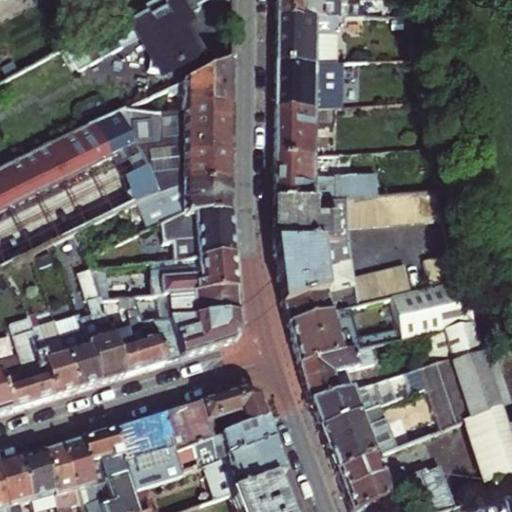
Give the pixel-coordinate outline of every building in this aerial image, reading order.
[(188,38),(187,30),(186,17),(188,15),(199,10),(197,6),(208,0),(158,0),(91,37),(64,51),(75,71),(135,39),(139,37),(152,62),(151,67),(149,70),(153,70),(155,70),(157,70),(160,69),(162,68),(165,68),(167,66),(170,65),(172,64),(174,62),(176,61),(178,59),(180,57),(182,55),(183,53),(184,50),(185,48),(186,45),(187,43),(188,40),(188,38)] [(278,0),(278,19),(348,17),(354,16),(353,7),(347,7),(341,3),(340,0),(278,0)] [(186,17),(187,30),(194,27),(188,15),(186,17)] [(348,17),(278,19),(277,66),(318,64),(318,58),(339,58),(340,23),(348,23),(348,17)] [(135,39),(151,67),(152,62),(139,37),(135,39)] [(157,70),(155,70),(153,70),(157,80),(200,59),(188,38),(188,40),(187,43),(186,45),(185,48),(184,50),(183,53),(182,55),(180,57),(178,59),(176,61),(174,62),(172,64),(170,65),(167,66),(165,68),(162,68),(160,69),(157,70)] [(417,60),(405,60),(413,102),(425,101),(417,60)] [(183,114),(231,114),(231,63),(153,98),(156,105),(169,104),(175,98),(183,98),(183,114)] [(276,111),(335,107),(343,106),(343,64),(318,64),(277,66),(276,111)] [(335,107),(276,111),(276,158),(328,154),(344,153),(343,146),(317,148),(316,121),(332,120),(332,117),(336,117),(335,107)] [(0,170),(0,218),(139,152),(182,161),(231,162),(231,114),(183,114),(182,117),(158,117),(129,109),(0,170)] [(139,152),(155,187),(206,182),(206,179),(231,180),(231,162),(182,161),(139,152)] [(328,154),(276,158),(275,204),(315,201),(337,199),(337,192),(331,192),(330,183),(316,184),(315,162),(328,162),(328,154)] [(133,197),(138,209),(180,191),(230,191),(231,180),(206,179),(206,182),(155,187),(133,197)] [(230,209),(230,191),(180,191),(138,209),(132,212),(133,220),(158,211),(159,213),(164,211),(180,206),(181,221),(231,220),(230,209)] [(440,191),(348,198),(350,228),(446,221),(440,191)] [(274,238),(275,246),(321,242),(340,239),(337,213),(316,215),(315,201),(275,204),(274,238)] [(180,206),(164,211),(166,227),(181,221),(180,206)] [(172,247),(173,264),(233,258),(231,220),(181,221),(166,227),(87,261),(90,273),(91,273),(145,268),(142,248),(163,245),(164,247),(172,247)] [(321,242),(275,246),(282,307),(328,296),(321,242)] [(357,282),(363,308),(377,305),(391,302),(400,341),(426,335),(442,331),(451,362),(483,353),(454,256),(428,263),(434,291),(416,296),(409,268),(357,282)] [(233,258),(173,264),(145,268),(91,273),(101,305),(113,304),(120,304),(136,302),(235,293),(233,258)] [(93,318),(80,322),(100,387),(125,379),(101,305),(91,273),(90,273),(80,277),(93,318)] [(235,293),(136,302),(140,314),(169,312),(170,315),(198,314),(199,322),(237,319),(235,293)] [(328,296),(282,307),(288,327),(343,313),(338,293),(328,296)] [(391,302),(377,305),(388,344),(400,341),(391,302)] [(113,304),(101,305),(125,379),(146,373),(137,346),(131,348),(123,327),(121,328),(113,304)] [(343,313),(288,327),(299,366),(380,346),(388,344),(377,305),(363,308),(359,310),(343,313)] [(25,312),(27,320),(53,401),(76,394),(58,337),(43,342),(38,328),(32,309),(25,312)] [(100,387),(80,322),(79,317),(72,320),(75,332),(58,337),(76,394),(100,387)] [(237,319),(199,322),(191,323),(193,341),(187,342),(185,339),(180,338),(175,340),(170,325),(153,327),(157,340),(166,367),(231,347),(238,336),(237,319)] [(53,401),(27,320),(9,326),(19,356),(0,361),(0,379),(10,414),(53,401)] [(38,328),(43,342),(58,337),(54,323),(38,328)] [(442,331),(426,335),(435,366),(451,362),(442,331)] [(166,367),(157,340),(137,346),(146,373),(166,367)] [(299,366),(310,404),(351,391),(353,391),(349,372),(374,365),(371,357),(382,354),(380,346),(299,366)] [(511,426),(506,429),(483,353),(451,362),(469,421),(488,482),(511,473),(511,426)] [(391,435),(385,417),(363,424),(358,410),(316,421),(336,472),(377,456),(469,421),(451,362),(435,366),(422,370),(428,391),(436,421),(391,435)] [(422,370),(404,375),(411,396),(428,391),(422,370)] [(0,417),(10,414),(0,379),(0,417)] [(351,391),(310,404),(316,421),(358,410),(381,404),(396,400),(390,380),(353,391),(351,391)] [(160,420),(172,457),(216,442),(211,426),(237,417),(240,426),(235,428),(237,434),(266,425),(258,403),(243,395),(160,420)] [(381,404),(358,410),(363,424),(385,417),(381,404)] [(160,420),(145,424),(165,486),(179,480),(172,457),(160,420)] [(129,429),(138,460),(130,463),(140,495),(146,493),(165,486),(145,424),(129,429)] [(237,434),(218,441),(225,463),(272,446),(266,425),(237,434)] [(138,460),(129,429),(113,434),(134,498),(140,495),(130,463),(138,460)] [(113,434),(77,445),(92,490),(106,486),(112,505),(99,510),(99,511),(138,511),(134,498),(113,434)] [(77,445),(59,451),(74,496),(92,490),(77,445)] [(229,500),(273,483),(284,479),(272,446),(225,463),(202,471),(214,505),(229,500)] [(40,457),(53,497),(57,511),(72,511),(79,510),(74,496),(59,451),(40,457)] [(384,474),(377,456),(336,472),(351,511),(352,511),(401,498),(404,511),(443,511),(453,509),(443,469),(426,474),(423,470),(405,476),(402,468),(384,474)] [(53,497),(40,457),(16,464),(29,505),(53,497)] [(16,464),(0,468),(0,496),(4,511),(18,511),(18,508),(29,505),(16,464)] [(283,511),(273,483),(229,500),(233,511),(283,511)] [(112,505),(106,486),(92,490),(99,510),(112,505)] [(140,495),(134,498),(138,511),(152,511),(146,493),(140,495)]
